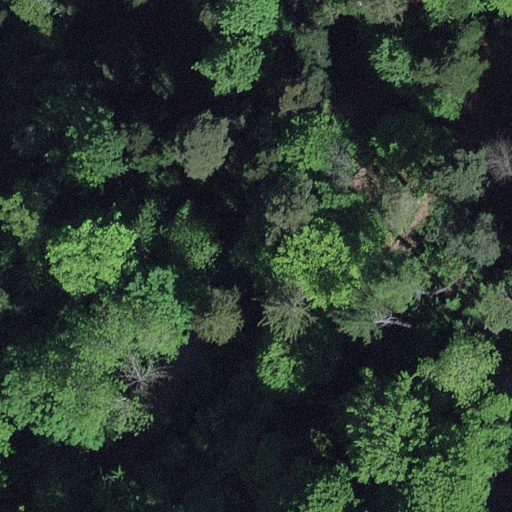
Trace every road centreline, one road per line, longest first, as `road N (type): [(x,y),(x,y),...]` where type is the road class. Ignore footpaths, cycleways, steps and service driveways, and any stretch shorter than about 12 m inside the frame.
road 1 (track): [(93,511),(287,175),(406,45),(434,0)]
road 2 (track): [(390,511),(511,404)]
